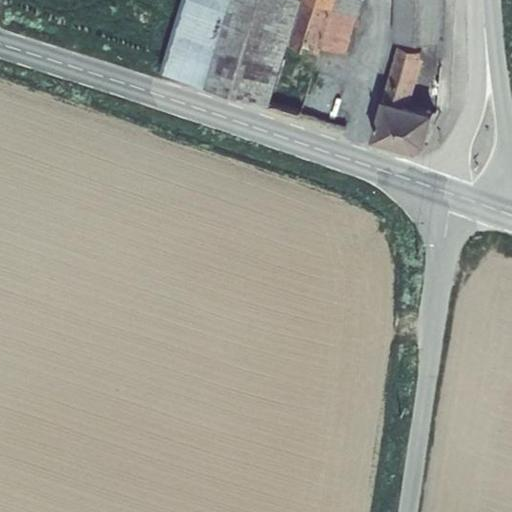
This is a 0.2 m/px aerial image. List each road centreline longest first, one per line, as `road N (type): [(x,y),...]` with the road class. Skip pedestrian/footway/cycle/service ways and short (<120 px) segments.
road 1 (tertiary): [(444,191),(0,44)]
road 2 (unclassified): [(458,195),(407,511)]
road 3 (tertiary): [(502,210),(507,136),(484,23)]
road 4 (tertiary): [(484,23),(479,90),(444,191)]
